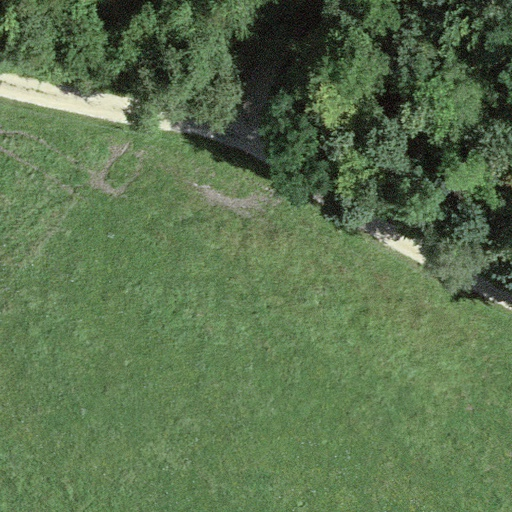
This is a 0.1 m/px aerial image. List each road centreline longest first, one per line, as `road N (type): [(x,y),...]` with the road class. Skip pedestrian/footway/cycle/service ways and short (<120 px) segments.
road 1 (track): [(511,311),(384,236),(240,130)]
road 2 (track): [(240,130),(117,108),(0,71)]
road 3 (track): [(312,0),(240,130)]
